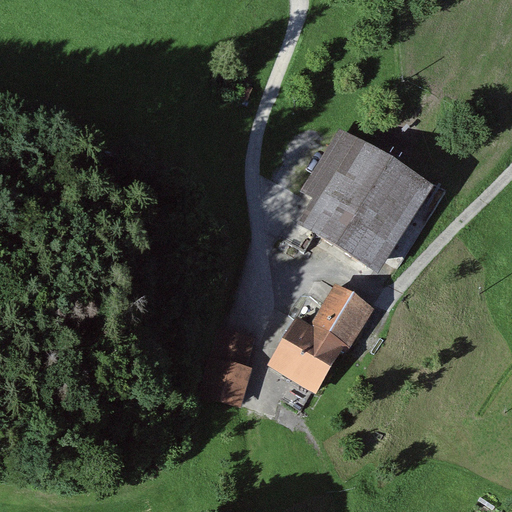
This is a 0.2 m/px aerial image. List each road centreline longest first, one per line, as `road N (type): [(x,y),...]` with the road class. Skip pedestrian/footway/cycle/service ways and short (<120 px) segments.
road 1 (track): [(300,0),(253,161),(260,279),(246,327)]
road 2 (track): [(511,172),(387,302),(324,274),(260,279)]
